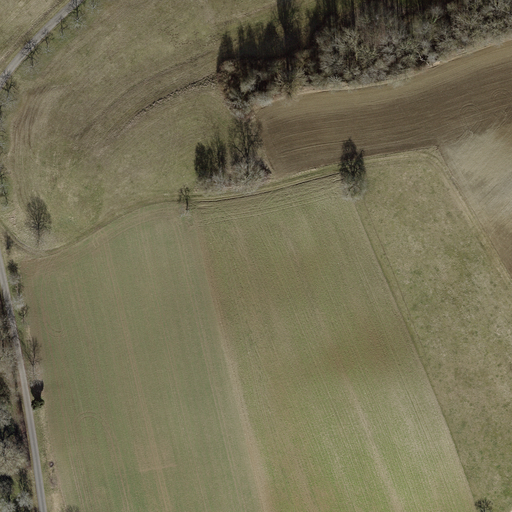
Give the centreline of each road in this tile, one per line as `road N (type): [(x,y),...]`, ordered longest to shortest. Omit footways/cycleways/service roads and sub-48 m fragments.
road 1 (track): [(0,220),(33,251),(66,246),(121,210),(436,143),(511,275)]
road 2 (track): [(0,239),(43,511)]
road 3 (track): [(84,0),(0,85)]
